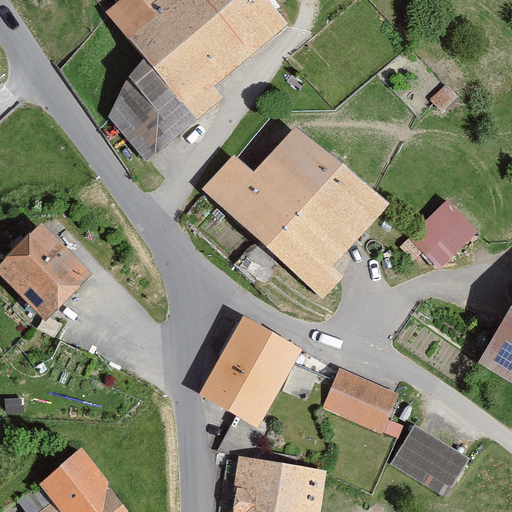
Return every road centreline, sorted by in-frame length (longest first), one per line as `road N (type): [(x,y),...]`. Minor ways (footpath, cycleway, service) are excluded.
road 1 (unclassified): [(511,440),(402,369),(182,279)]
road 2 (unclassified): [(182,279),(0,8)]
road 3 (track): [(308,0),(303,28),(148,219)]
road 4 (unclassified): [(194,511),(182,279)]
road 5 (track): [(338,342),(395,301),(511,257)]
road 6 (track): [(403,136),(461,146),(492,174),(502,262)]
